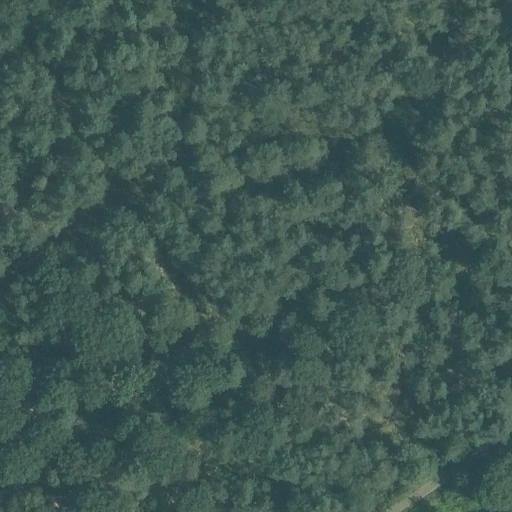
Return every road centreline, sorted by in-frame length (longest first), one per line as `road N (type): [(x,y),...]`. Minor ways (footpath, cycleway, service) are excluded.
road 1 (track): [(0,270),(175,167),(286,133),(399,138),(511,158)]
road 2 (track): [(511,355),(405,423),(382,432),(329,431),(267,378),(125,194)]
